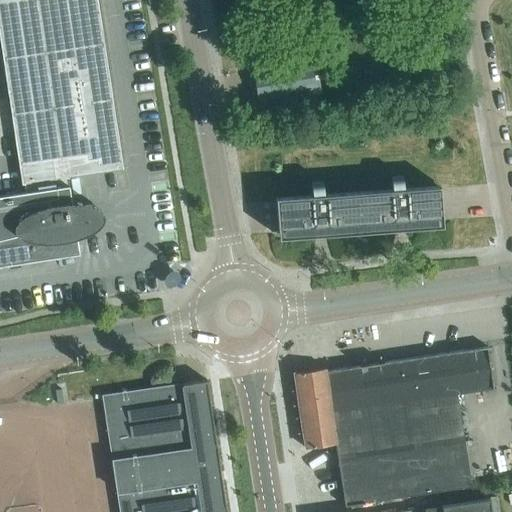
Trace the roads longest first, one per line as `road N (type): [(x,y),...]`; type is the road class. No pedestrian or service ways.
road 1 (unclassified): [(233,278),(188,0)]
road 2 (residential): [(511,267),(469,0)]
road 3 (tertiary): [(272,310),(511,274)]
road 4 (tertiary): [(0,352),(202,321)]
road 5 (unclassified): [(270,511),(245,347)]
